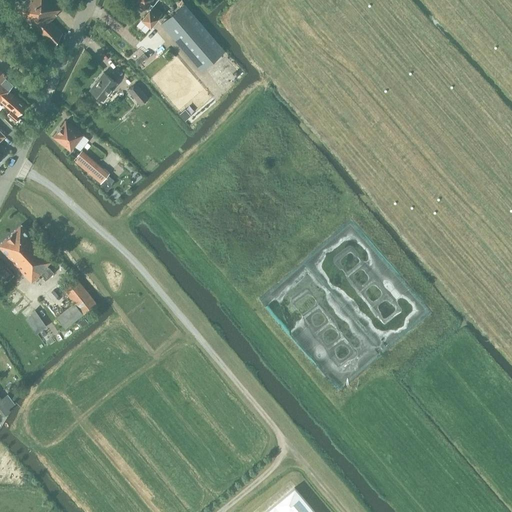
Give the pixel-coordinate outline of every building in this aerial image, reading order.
[(63,34),(50,20),(56,14),(55,13),(61,6),(54,0),(26,0),(16,9),(37,31),(39,30),(52,44),(63,34)] [(145,7),(148,10),(149,10),(141,19),(150,26),(162,12),(149,2),(147,0),(128,0),(141,11),(145,7)] [(161,24),(170,35),(178,43),(200,69),(223,49),(184,4),(161,24)] [(26,105),(8,89),(15,83),(0,69),(0,100),(10,110),(7,114),(16,121),(19,117),(17,115),(26,105)] [(103,72),(90,89),(103,100),(117,82),(103,72)] [(127,89),(140,105),(148,98),(135,83),(127,89)] [(53,136),(70,150),(83,134),(65,121),(53,136)] [(74,159),(88,172),(96,164),(81,151),(74,159)] [(108,174),(96,164),(88,172),(101,183),(108,174)] [(0,243),(0,247),(3,251),(2,251),(4,253),(5,253),(31,282),(41,273),(46,279),(53,272),(46,264),(52,259),(21,224),(0,243)] [(0,282),(3,286),(14,274),(0,260),(0,282)] [(57,317),(66,328),(97,303),(77,278),(64,289),(75,302),(57,317)] [(42,317),(34,310),(26,318),(34,326),(42,317)] [(0,412),(2,415),(9,410),(0,398),(0,412)] [(315,511),(294,487),(264,511),(315,511)]
